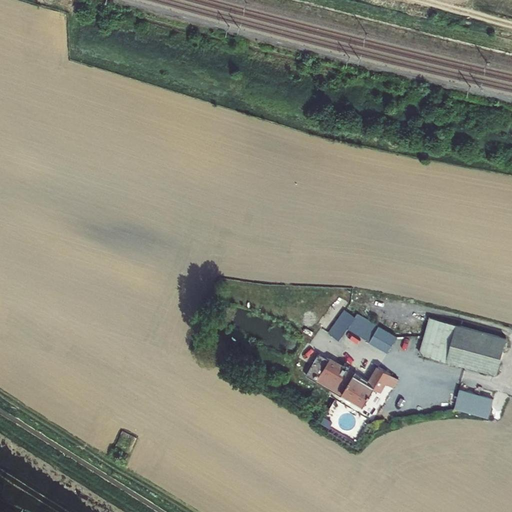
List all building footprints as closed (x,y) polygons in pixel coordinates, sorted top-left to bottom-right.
[(355,318),(344,311),(329,333),(339,341),(348,328),(355,318)] [(397,338),(357,315),(355,318),(348,328),(388,353),(397,338)] [(420,355),(497,375),(497,374),(507,339),(430,318),(420,355)] [(297,358),(312,367),(318,355),(304,346),(297,358)] [(368,384),(318,355),(312,367),(346,387),(342,394),(364,407),(375,389),(380,392),(386,383),(393,388),(399,379),(378,368),(368,384)] [(307,374),(342,394),(346,387),(312,367),(307,374)] [(455,408),(488,418),(493,399),(460,390),(455,408)]
